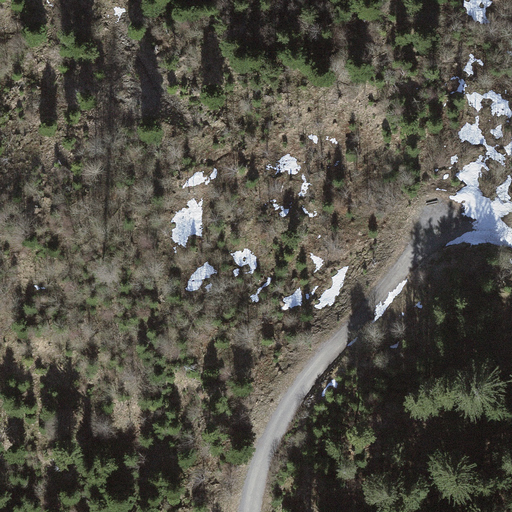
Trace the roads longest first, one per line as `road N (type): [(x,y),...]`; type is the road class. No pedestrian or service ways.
road 1 (track): [(251,511),(254,482),(292,400),(402,262),(443,232)]
road 2 (track): [(501,219),(504,324),(511,340)]
